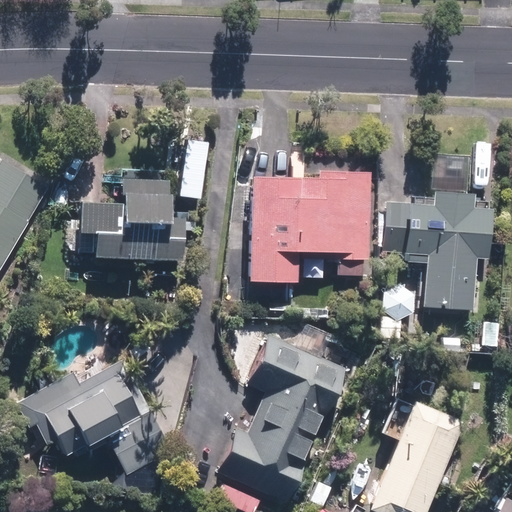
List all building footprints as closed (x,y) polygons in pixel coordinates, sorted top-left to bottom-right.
[(0,268),(50,185),(3,157),(0,161),(0,268)] [(321,172),(255,170),(251,275),(299,277),(300,245),(335,246),(335,255),(369,256),(372,168),(321,167),(321,172)] [(98,225),(97,251),(184,255),(186,213),(173,212),(175,177),(125,174),(124,197),(84,196),(82,225),(98,225)] [(425,303),(475,307),(479,256),(489,256),(493,205),(475,203),(476,188),(434,185),(432,200),(388,197),(384,255),(428,259),(425,303)] [(392,317),(395,317),(398,317),(401,317),(404,316),(407,315),(409,313),(411,311),(413,308),(414,305),(415,302),(415,299),(414,296),(413,293),(412,290),(410,288),(408,286),(405,284),(402,283),(400,283),(396,282),(393,283),(391,284),(388,285),(385,287),(383,289),(382,292),(381,295),(380,298),(380,301),(380,304),(381,307),(382,309),(384,312),(387,314),(389,315),(392,317)] [(216,469),(286,500),(346,367),(270,332),(248,381),(266,390),(248,429),(237,424),(216,469)] [(74,367),(17,397),(31,424),(40,419),(50,437),(58,432),(67,450),(108,428),(129,467),(170,445),(123,358),(81,380),(74,367)] [(370,503),(391,511),(425,511),(465,415),(415,395),(370,503)] [(64,511),(66,493),(42,492),(42,511),(43,511),(64,511)] [(511,511),(511,495),(507,492),(495,511),(511,511)]
